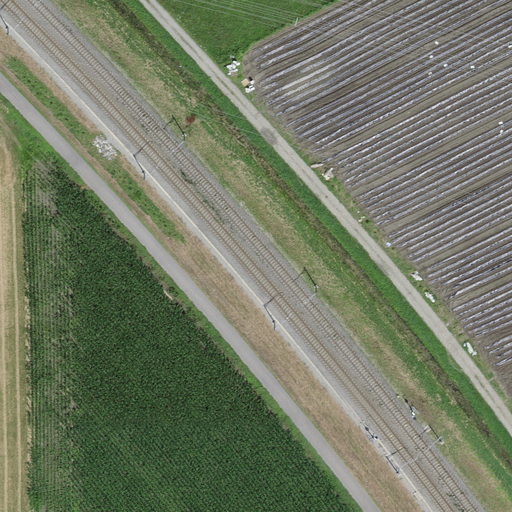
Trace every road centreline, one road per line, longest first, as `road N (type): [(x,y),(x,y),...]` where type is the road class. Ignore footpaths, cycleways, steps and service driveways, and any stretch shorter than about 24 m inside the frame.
road 1 (track): [(511,437),(140,0)]
road 2 (track): [(0,88),(269,383),(371,511)]
